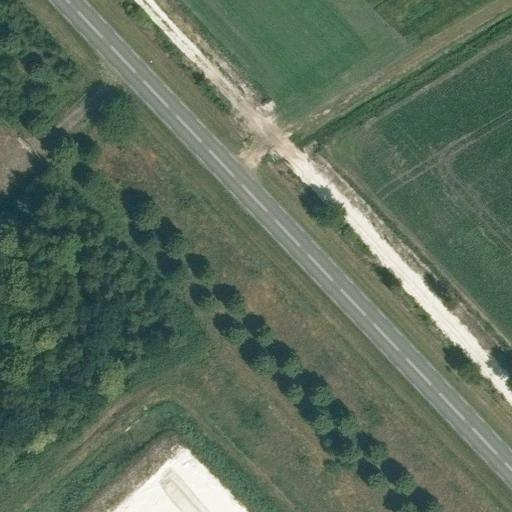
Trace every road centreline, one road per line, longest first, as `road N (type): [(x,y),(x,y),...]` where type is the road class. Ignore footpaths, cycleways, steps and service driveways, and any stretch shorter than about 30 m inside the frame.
road 1 (primary): [(511,472),(64,0)]
road 2 (track): [(511,385),(145,0)]
